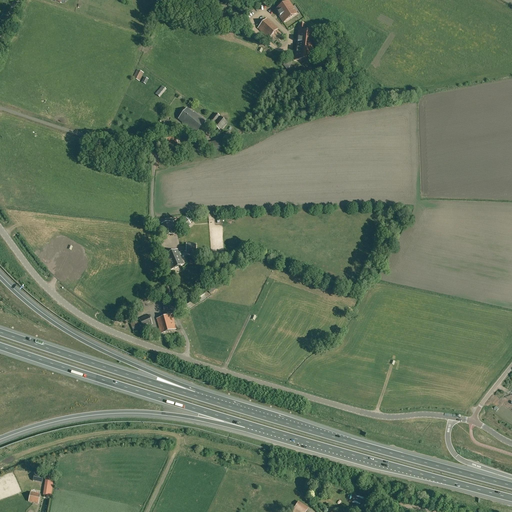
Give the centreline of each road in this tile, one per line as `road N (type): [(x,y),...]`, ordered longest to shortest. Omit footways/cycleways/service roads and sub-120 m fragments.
road 1 (unclassified): [(185,357),(153,223),(150,156),(0,108)]
road 2 (motorway): [(511,485),(193,395)]
road 3 (unclassified): [(473,421),(377,416),(185,357)]
road 4 (motorway): [(245,424),(511,498)]
road 5 (motorway): [(0,346),(245,424)]
road 6 (motorway): [(0,437),(104,412),(245,424)]
road 7 (unclassified): [(185,357),(81,316),(29,268),(0,227)]
road 8 (motorway): [(193,395),(79,339),(0,277)]
road 9 (motorway): [(193,395),(0,332)]
